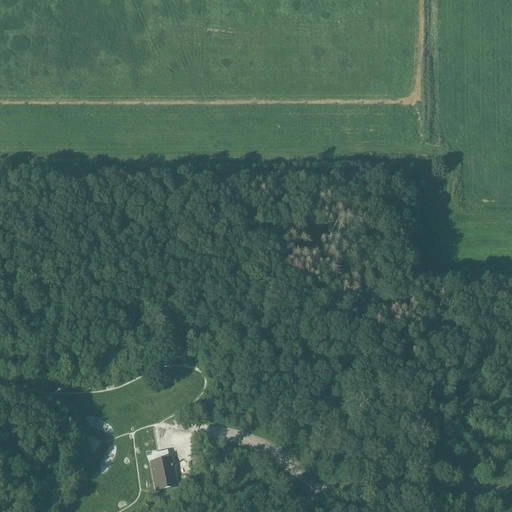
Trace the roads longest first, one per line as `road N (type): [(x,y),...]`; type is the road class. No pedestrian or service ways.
road 1 (track): [(457,214),(454,166),(436,150),(0,153)]
road 2 (unclassified): [(197,432),(253,447),(324,487),(511,488)]
